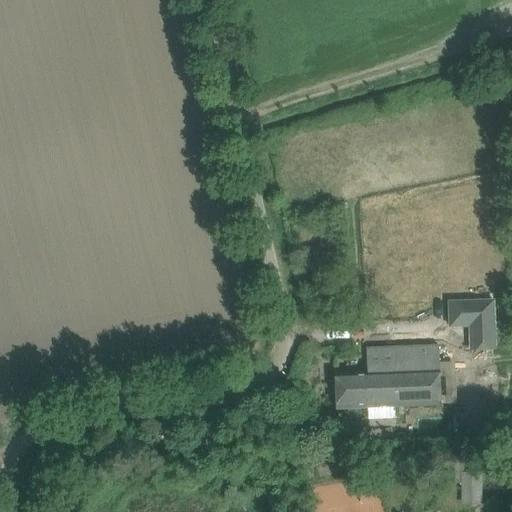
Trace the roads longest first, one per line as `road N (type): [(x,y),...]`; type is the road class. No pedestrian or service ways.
road 1 (unclassified): [(0,454),(23,431),(242,382),(261,369),(275,342),(207,0)]
road 2 (track): [(234,127),(511,42)]
